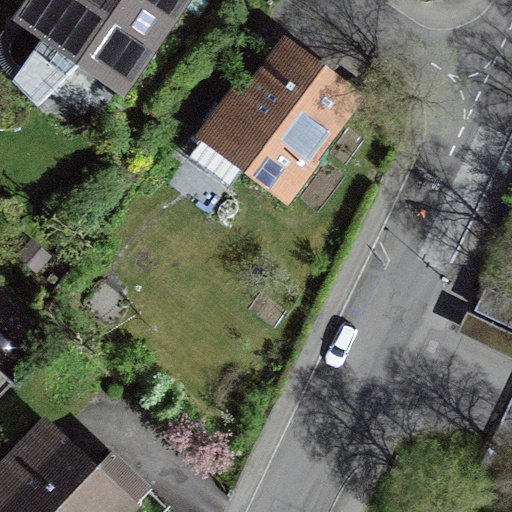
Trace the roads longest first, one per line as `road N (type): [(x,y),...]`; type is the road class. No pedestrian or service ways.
road 1 (residential): [(287,511),(480,92)]
road 2 (residential): [(332,0),(480,92)]
